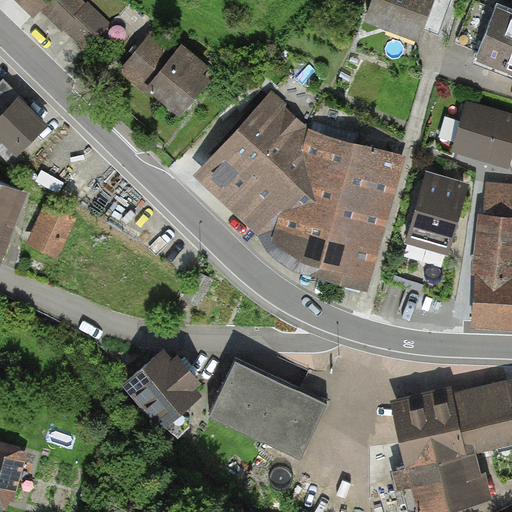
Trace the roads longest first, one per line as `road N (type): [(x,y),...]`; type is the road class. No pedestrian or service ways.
road 1 (tertiary): [(0,26),(259,276),(336,326)]
road 2 (residential): [(336,326),(323,343),(303,345),(184,341),(111,326),(0,277)]
road 3 (tertiary): [(336,326),(428,347),(511,350)]
